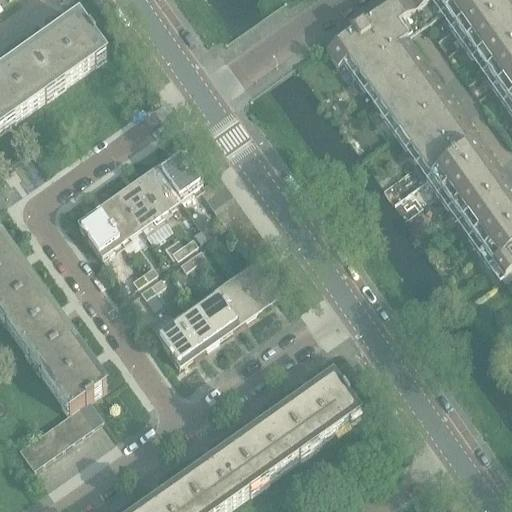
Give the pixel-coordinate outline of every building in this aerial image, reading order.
[(447,19),(511,111),(511,7),(507,0),(406,0),(399,5),(382,18),(378,13),(364,23),(368,28),(364,30),(361,25),(350,33),(353,38),(327,56),(339,73),(349,66),(505,287),(511,282),(511,191),(409,46),(421,37),(447,19)] [(91,39),(89,40),(80,27),(30,62),(56,99),(106,63),(95,47),(96,46),(91,39)] [(0,126),(6,134),(56,99),(30,62),(0,82),(0,126)] [(203,196),(202,194),(179,163),(178,161),(158,175),(182,210),(201,197),(203,196)] [(163,224),(182,210),(158,175),(138,189),(163,224)] [(207,206),(226,192),(219,182),(202,194),(203,196),(201,197),(207,206)] [(138,189),(118,203),(143,238),(146,242),(148,241),(155,249),(169,239),(163,231),(166,228),(163,224),(138,189)] [(214,215),(233,202),(226,192),(207,206),(214,215)] [(220,225),(240,211),(233,202),(214,215),(220,225)] [(123,251),(143,238),(118,203),(99,217),(123,251)] [(227,235),(246,221),(240,211),(220,225),(222,228),(215,233),(219,239),(227,234),(227,235)] [(102,266),(123,251),(99,217),(78,232),(85,241),(84,242),(87,246),(88,245),(102,266)] [(234,244),(253,231),(246,221),(227,235),(234,244)] [(241,254),(260,240),(253,231),(234,244),(241,254)] [(247,263),(267,250),(260,240),(241,254),(247,263)] [(187,258),(197,250),(192,244),(182,251),(187,258)] [(16,268),(3,250),(0,245),(0,319),(1,321),(36,296),(21,275),(25,272),(21,265),(16,268)] [(257,272),(274,260),(267,250),(247,263),(254,272),(256,271),(257,272)] [(176,265),(187,258),(182,251),(172,258),(176,265)] [(195,269),(205,262),(201,256),(190,263),(195,269)] [(184,277),(195,269),(190,263),(180,270),(184,277)] [(279,304),(257,272),(256,271),(254,272),(236,285),(259,319),(261,320),(280,307),(279,305),(279,304)] [(147,286),(156,279),(152,273),(142,279),(147,286)] [(137,293),(147,286),(142,279),(132,287),(137,293)] [(155,297),(164,291),(160,285),(151,291),(155,297)] [(261,320),(259,319),(236,285),(216,299),(240,332),(241,334),(261,320)] [(145,304),(155,297),(151,291),(141,298),(145,304)] [(50,317),(36,297),(36,296),(1,321),(36,371),(71,347),(55,324),(60,320),(55,313),(50,317)] [(241,334),(240,332),(216,299),(196,313),(220,346),(221,348),(241,334)] [(154,301),(146,306),(155,320),(163,314),(154,301)] [(221,348),(220,346),(196,313),(176,327),(200,360),(201,362),(221,348)] [(201,362),(200,360),(176,327),(156,341),(170,361),(169,362),(172,366),(171,366),(179,378),(201,362)] [(86,368),(79,358),(71,347),(36,371),(72,422),(74,420),(84,413),(91,408),(91,409),(95,407),(100,403),(99,402),(107,397),(91,374),(95,371),(91,364),(86,368)] [(344,398),(343,399),(334,386),(318,397),(316,394),(308,399),(311,403),(290,417),(317,454),(360,424),(349,408),(350,407),(344,398)] [(97,431),(107,424),(95,407),(91,409),(91,408),(84,413),(97,431)] [(87,438),(97,431),(84,413),(74,420),(87,438)] [(267,489),(317,454),(290,417),(269,432),(266,429),(260,434),(259,435),(261,438),(240,452),(267,489)] [(77,445),(87,438),(74,420),(72,422),(64,427),(77,445)] [(67,452),(77,445),(64,427),(54,434),(67,452)] [(58,459),(67,452),(54,434),(45,441),(58,459)] [(48,466),(58,459),(45,441),(35,448),(48,466)] [(38,473),(48,466),(35,448),(25,455),(38,473)] [(207,511),(234,511),(267,489),(240,452),(220,467),(217,464),(210,469),(209,469),(212,473),(191,488),(207,511)] [(207,511),(191,488),(169,503),(167,499),(160,504),(159,505),(162,508),(156,511),(207,511)]
